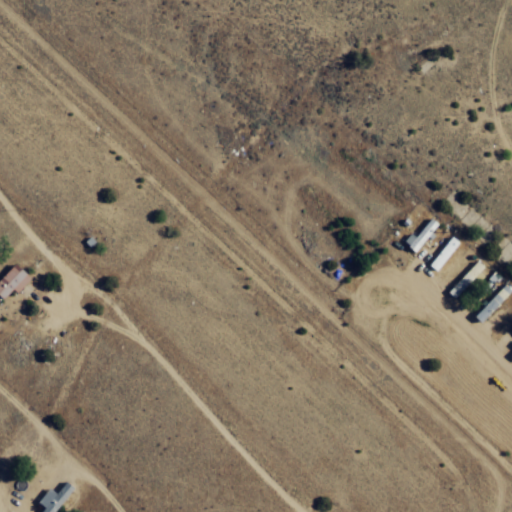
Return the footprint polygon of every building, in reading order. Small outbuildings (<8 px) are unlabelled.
[(435,223),(427,217),(412,236),(407,232),(400,241),(413,252),(435,223)] [(425,264),(433,271),(458,242),(449,235),(425,264)] [(474,261),(444,290),(453,300),(484,271),(474,261)] [(0,273),(0,297),(9,288),(13,292),(27,277),(11,262),(0,273)] [(477,323),(509,290),(501,283),(470,316),(477,323)] [(37,511),(51,511),(71,487),(63,481),(53,493),(46,488),(34,502),(41,507),(37,511)]
